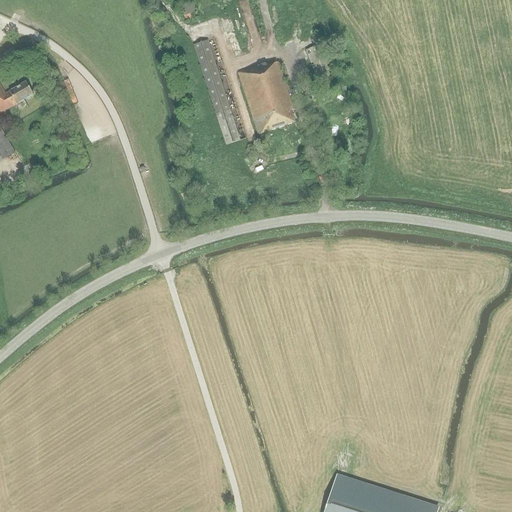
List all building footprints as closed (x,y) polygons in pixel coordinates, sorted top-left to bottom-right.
[(195,3),(182,7),(187,23),(200,19),(195,3)] [(226,145),(240,141),(208,41),(194,45),(226,145)] [(330,70),(336,67),(327,42),(305,51),(315,75),(316,75),(318,80),(332,75),(330,70)] [(17,47),(0,56),(5,65),(22,56),(17,47)] [(258,135),(295,122),(291,111),(294,110),(278,62),(269,66),(268,64),(238,73),(258,135)] [(0,161),(15,153),(0,126),(0,114),(34,95),(27,82),(6,95),(0,85),(0,161)] [(437,511),(438,509),(337,477),(325,511),(437,511)]
